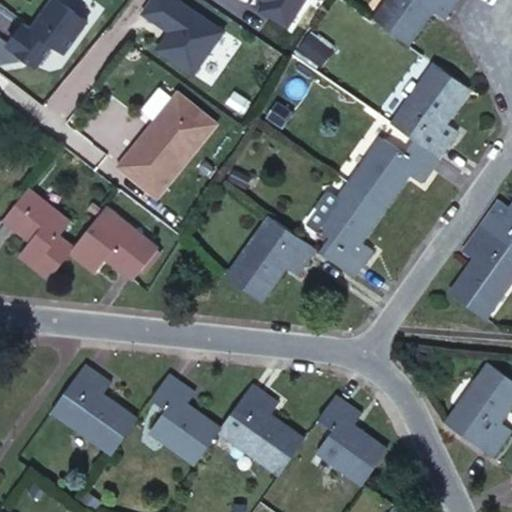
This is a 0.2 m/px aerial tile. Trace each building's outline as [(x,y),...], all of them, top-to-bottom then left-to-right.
[(92,26),(57,0),(56,0),(36,30),(29,25),(13,49),(43,70),(57,50),(69,59),(92,26)] [(226,31),(180,0),(153,0),(145,14),(171,32),(159,50),(196,75),(226,31)] [(390,0),(374,23),(407,47),(429,15),(441,24),(444,21),(458,0),(390,0)] [(395,127),(415,141),(441,159),(457,136),(444,126),(469,91),(436,68),(395,127)] [(139,149),(124,166),(163,198),(224,125),(185,93),(157,127),(162,132),(144,154),(139,149)] [(284,104),(272,120),(289,133),(301,117),(284,104)] [(162,132),(157,127),(139,149),(144,154),(162,132)] [(384,143),(354,186),(386,209),(408,177),(422,186),(441,159),(415,141),(405,157),(384,143)] [(239,175),(235,184),(250,190),(254,181),(239,175)] [(29,182),(2,215),(30,238),(19,251),(45,274),(68,248),(73,242),(58,230),(69,216),(29,182)] [(331,241),(342,249),(331,263),(357,280),(375,255),(361,245),(386,209),(354,186),(345,199),(321,233),(331,241)] [(319,236),(321,233),(345,199),(336,193),(330,194),(307,227),(319,236)] [(511,212),(499,203),(481,228),(511,249),(511,212)] [(73,242),(68,248),(97,272),(111,257),(137,277),(162,249),(118,213),(105,229),(93,218),(73,242)] [(271,220),(230,278),(262,301),(285,269),(298,278),(316,252),(271,220)] [(511,280),(511,249),(481,228),(463,254),(476,265),(452,297),(484,319),(511,280)] [(322,256),(331,263),(342,249),(331,241),(322,256)] [(469,441),(494,459),(511,432),(511,429),(498,420),(511,400),(511,379),(492,366),(461,412),(481,426),(469,441)] [(86,368),(69,392),(84,403),(68,424),(115,457),(138,425),(102,399),(112,386),(86,368)] [(169,381),(152,405),(167,415),(153,436),(197,467),(220,434),(187,410),(195,398),(169,381)] [(253,387),(235,413),(220,433),(235,443),(281,476),(302,445),(269,422),(280,407),(253,387)] [(335,398),(318,423),(332,432),(317,453),(364,486),(386,454),(354,430),(362,417),(335,398)]
